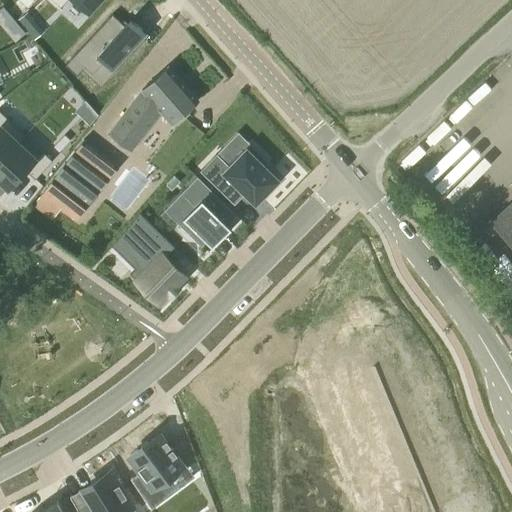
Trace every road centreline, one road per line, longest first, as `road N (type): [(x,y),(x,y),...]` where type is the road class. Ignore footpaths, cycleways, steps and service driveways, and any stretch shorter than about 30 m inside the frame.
road 1 (residential): [(0,471),(109,410),(352,175)]
road 2 (tertiary): [(352,175),(199,0)]
road 3 (unclassified): [(352,175),(511,22)]
road 4 (tertiary): [(383,214),(440,282),(511,393)]
